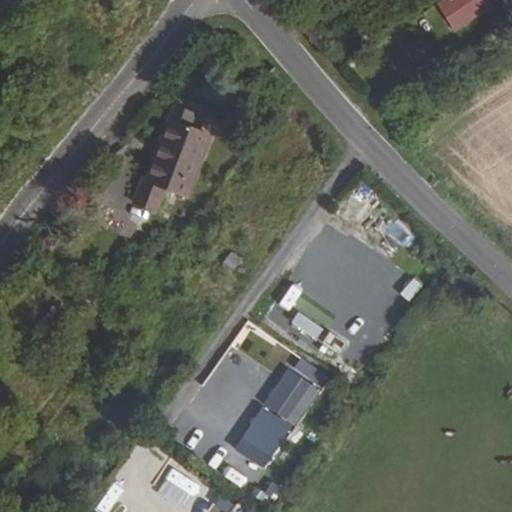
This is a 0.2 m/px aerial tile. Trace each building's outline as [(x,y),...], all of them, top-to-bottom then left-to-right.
[(453,34),(494,8),(488,0),(442,0),(434,6),(453,34)] [(181,197),(206,136),(187,129),(189,123),(193,114),(172,105),(140,180),(136,179),(129,196),(159,208),(166,191),(181,197)] [(208,130),(189,123),(187,129),(206,136),(208,130)] [(390,223),(381,233),(405,253),(414,243),(390,223)] [(297,313),(290,325),(316,339),(322,328),(297,313)] [(297,375),(273,416),(296,429),(320,389),(297,375)] [(254,417),(231,452),(260,472),(284,437),(254,417)]
